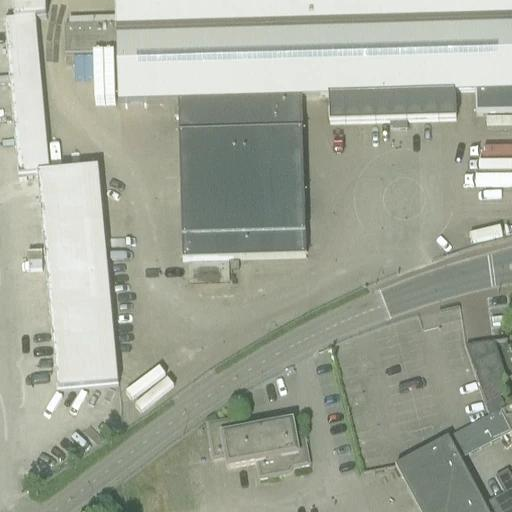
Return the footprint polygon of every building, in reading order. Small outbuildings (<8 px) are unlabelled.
[(44,0),(11,0),(14,23),(35,21),(35,22),(45,21),(44,0)] [(511,0),(115,0),(116,24),(64,25),(65,54),(117,53),(118,103),(177,101),(181,262),(304,259),(301,98),(328,98),(328,125),(389,124),(389,132),(406,132),(406,124),(455,123),(454,95),(476,95),(476,114),(475,114),(475,119),(511,117),(511,0)] [(3,24),(6,56),(38,53),(35,22),(35,21),(14,23),(3,24)] [(41,84),(38,53),(6,56),(8,87),(41,84)] [(43,115),(41,84),(8,87),(11,118),(43,115)] [(46,145),(43,115),(11,118),(14,148),(46,145)] [(49,176),(46,145),(14,148),(17,179),(36,177),(36,178),(49,177),(49,176)] [(98,172),(49,176),(49,177),(36,178),(38,205),(100,200),(98,172)] [(103,227),(100,200),(38,205),(41,232),(103,227)] [(105,254),(103,227),(41,232),(43,259),(105,254)] [(108,280),(105,254),(43,259),(46,286),(108,280)] [(110,307),(108,280),(46,286),(48,313),(110,307)] [(113,334),(110,307),(48,313),(51,340),(113,334)] [(115,361),(113,334),(51,340),(53,367),(115,361)] [(465,349),(485,407),(502,397),(506,379),(500,363),(494,345),(465,349)] [(177,375),(185,370),(179,360),(124,392),(139,417),(185,390),(177,375)] [(118,389),(115,361),(53,367),(56,395),(118,389)] [(511,408),(506,411),(490,420),(448,442),(459,463),(470,458),(480,452),(491,447),(501,442),(511,436),(511,435),(511,408)] [(259,481),(283,477),(289,476),(292,471),(308,468),(304,444),(299,439),(295,440),(292,423),(275,426),(275,429),(259,432),(259,429),(240,432),(239,427),(232,422),(207,427),(213,462),(224,459),(226,470),(256,465),(259,481)] [(475,491),(459,463),(448,442),(394,470),(417,511),(486,511),(484,508),(475,491)] [(495,480),(504,497),(511,511),(511,482),(507,474),(495,480)] [(511,511),(504,497),(484,508),(486,511),(511,511)]
